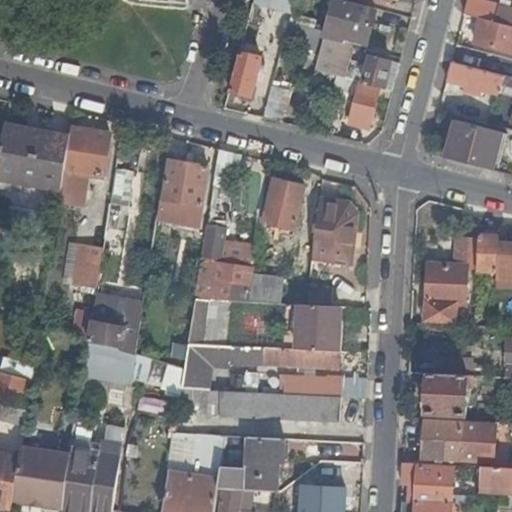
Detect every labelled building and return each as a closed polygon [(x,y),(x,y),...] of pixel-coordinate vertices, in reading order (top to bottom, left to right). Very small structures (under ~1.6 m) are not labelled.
[(345,36),(366,41),(374,7),(366,5),(366,8),(336,0),(326,38),(343,43),(345,36)] [(499,4),(482,0),(470,0),(467,14),(484,18),(511,25),(511,7),(511,8),(499,4)] [(511,50),(511,25),(484,18),(478,42),(511,50)] [(283,42),(320,52),(324,38),(326,31),(289,21),(283,42)] [(348,62),(353,45),(343,43),(326,38),(324,38),(320,52),(316,69),(333,74),(337,59),(348,62)] [(261,57),(239,52),(228,90),(251,95),(261,57)] [(346,69),(345,77),(359,81),(380,87),(383,87),(390,61),(370,55),(364,77),(360,76),(360,73),(346,69)] [(506,75),(454,61),(449,79),(501,94),(506,75)] [(369,127),(380,87),(359,81),(345,77),(337,75),(335,81),(351,85),(349,91),(352,91),(350,98),(355,99),(354,104),(349,122),(369,127)] [(351,85),(335,81),(333,87),(349,91),(351,85)] [(271,87),(265,113),(277,116),(283,90),(271,87)] [(494,171),(504,132),(458,120),(448,158),(494,171)] [(0,176),(61,188),(63,177),(69,136),(6,125),(1,149),(0,154),(0,176)] [(110,133),(70,127),(69,136),(63,177),(61,188),(59,198),(84,202),(89,174),(103,176),(110,133)] [(213,163),(215,146),(189,144),(188,161),(213,163)] [(202,205),(208,166),(168,160),(162,198),(180,202),(179,206),(186,207),(187,202),(202,205)] [(104,237),(102,252),(121,255),(133,171),(115,168),(110,202),(104,237)] [(262,221),(293,228),(304,185),(273,177),(262,221)] [(357,218),(343,199),(319,196),(312,257),(352,262),(357,218)] [(104,237),(110,202),(89,199),(84,233),(104,237)] [(349,200),(343,199),(357,218),(358,212),(349,200)] [(228,203),(212,200),(199,278),(246,284),(251,246),(227,243),(225,256),(220,256),(222,243),(228,203)] [(293,228),(262,221),(261,225),(292,232),(293,228)] [(501,235),(482,233),(481,239),(480,266),(479,270),(499,271),(499,277),(511,277),(511,242),(509,242),(501,241),(501,235)] [(456,320),(457,309),(457,303),(466,303),(469,265),(480,266),(481,239),(459,239),(457,264),(431,263),(428,318),(456,320)] [(278,301),(281,278),(251,274),(248,299),(278,301)] [(511,277),(499,277),(498,285),(511,286),(511,277)] [(309,281),(281,278),(278,301),(307,303),(309,283),(309,281)] [(114,299),(95,296),(88,340),(135,355),(142,304),(133,303),(132,309),(133,310),(131,328),(110,324),(114,299)] [(41,321),(43,308),(6,298),(2,311),(41,321)] [(286,349),(297,350),(300,304),(288,304),(286,349)] [(300,304),(297,350),(339,352),(342,306),(300,304)] [(192,319),(194,308),(178,306),(177,317),(192,319)] [(203,308),(194,306),(194,308),(192,319),(188,344),(199,344),(203,308)] [(490,308),(477,308),(476,325),(489,326),(490,308)] [(66,315),(55,312),(49,328),(60,331),(66,315)] [(511,335),(511,327),(492,326),(492,334),(511,335)] [(338,368),(339,352),(297,350),(286,349),(199,344),(188,344),(184,369),(184,372),(181,388),(209,390),(209,361),(301,366),(301,372),(314,372),(315,367),(338,368)] [(435,356),(435,374),(472,376),(473,358),(435,356)] [(32,380),(0,371),(0,399),(17,404),(26,407),(27,407),(32,380)] [(286,372),(256,371),(249,377),(248,392),(285,394),(286,379),(286,372)] [(470,382),(475,382),(476,376),(472,376),(435,374),(430,373),(428,413),(468,415),(470,382)] [(246,375),(234,374),(233,391),(245,392),(246,375)] [(494,384),(495,377),(489,377),(476,376),(475,382),(475,385),(494,386),(494,384)] [(511,377),(495,377),(494,384),(511,385),(511,377)] [(367,398),(367,378),(345,378),(345,398),(367,398)] [(343,382),(286,379),(285,394),(317,396),(342,397),(343,382)] [(341,423),(342,397),(317,396),(285,394),(248,392),(246,392),(245,392),(233,391),(209,390),(181,388),(177,413),(219,415),(219,417),(341,423)] [(497,424),(427,420),(425,458),(463,460),(495,462),(497,424)] [(98,450),(72,445),(70,455),(62,507),(61,511),(111,511),(117,478),(125,429),(113,428),(110,444),(100,443),(98,450)] [(162,509),(182,511),(213,511),(217,488),(220,466),(224,436),(197,434),(191,476),(168,473),(162,509)] [(247,467),(220,466),(217,488),(222,488),(242,489),(245,489),(274,491),(277,461),(281,461),(283,439),(249,437),(247,467)] [(56,453),(21,446),(19,459),(13,499),(62,507),(70,455),(56,453)] [(0,508),(11,511),(13,499),(19,459),(0,455),(0,508)] [(420,466),(420,463),(405,462),(404,482),(419,485),(418,503),(408,503),(407,511),(453,511),(454,504),(460,504),(461,495),(454,495),(456,468),(420,466)] [(511,467),(460,465),(460,468),(459,485),(496,487),(496,491),(511,491),(511,467)] [(301,486),(299,511),(342,511),(344,488),(301,486)] [(218,511),(222,488),(217,488),(213,511),(218,511)] [(245,511),(239,511),(242,489),(222,488),(218,511),(245,511)]
